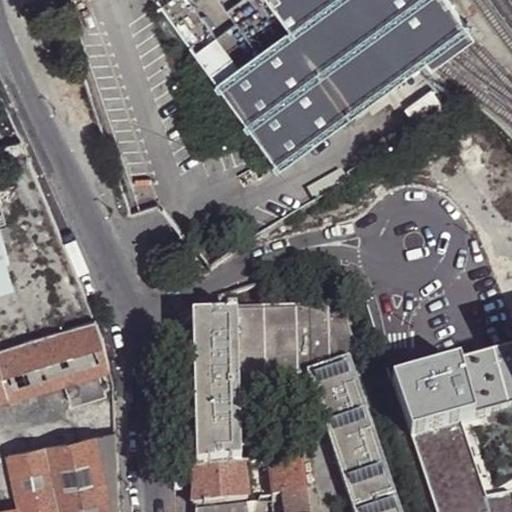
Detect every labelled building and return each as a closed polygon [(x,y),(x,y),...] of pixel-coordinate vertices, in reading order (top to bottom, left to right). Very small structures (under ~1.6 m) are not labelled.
[(266,0),(293,35),(220,88),(279,172),(325,138),(428,63),(444,52),(463,38),(470,33),(446,0),(266,0)] [(0,167),(28,159),(19,130),(0,135),(0,167)] [(34,175),(0,185),(1,189),(0,189),(0,198),(6,220),(47,207),(34,175)] [(0,185),(0,229),(3,240),(11,237),(6,220),(0,198),(0,189),(1,189),(0,185)] [(0,229),(0,263),(9,261),(3,240),(0,229)] [(9,261),(0,263),(0,292),(17,288),(9,261)] [(342,306),(227,310),(227,318),(237,317),(240,398),(246,396),(307,375),(349,360),(358,357),(342,306)] [(241,466),(240,398),(237,317),(227,318),(192,319),(197,470),(241,466)] [(511,352),(391,386),(432,511),(491,511),(467,450),(511,439),(511,352)] [(331,445),(353,511),(400,511),(349,360),(307,375),(331,445)] [(0,401),(8,399),(0,370),(0,401)] [(283,497),(305,494),(300,459),(268,462),(272,497),(283,497)] [(197,470),(194,470),(192,505),(248,500),(243,465),(241,466),(197,470)] [(284,511),(306,511),(305,494),(283,497),(284,511)]
